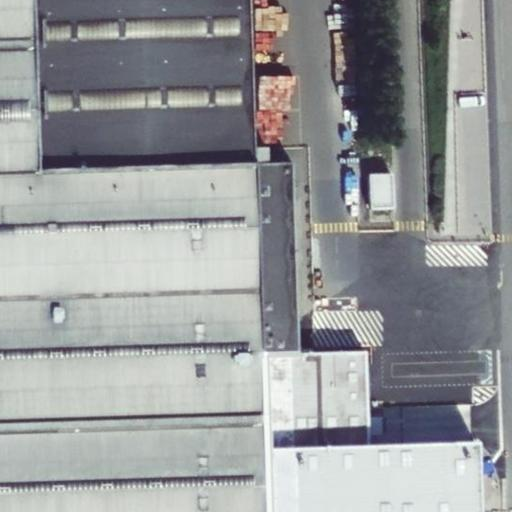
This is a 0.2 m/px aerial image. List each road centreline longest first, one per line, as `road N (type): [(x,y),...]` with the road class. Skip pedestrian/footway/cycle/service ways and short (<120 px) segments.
road 1 (unknown): [(412,310),(362,305),(338,283),(310,0)]
road 2 (unknown): [(412,310),(402,0)]
